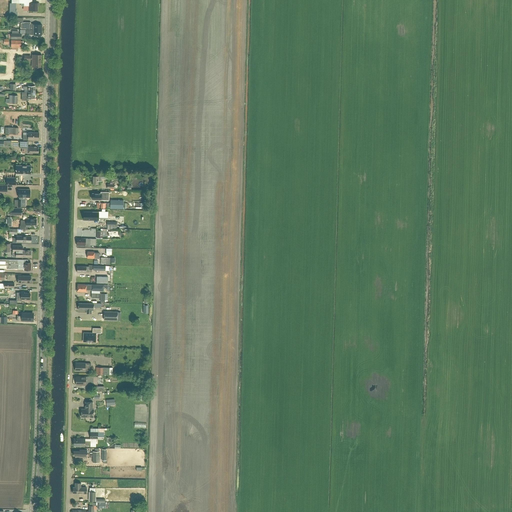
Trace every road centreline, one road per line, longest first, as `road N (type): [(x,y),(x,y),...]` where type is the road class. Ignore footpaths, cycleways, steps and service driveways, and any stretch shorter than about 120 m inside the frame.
road 1 (secondary): [(36,511),(52,0)]
road 2 (residential): [(66,511),(76,181)]
